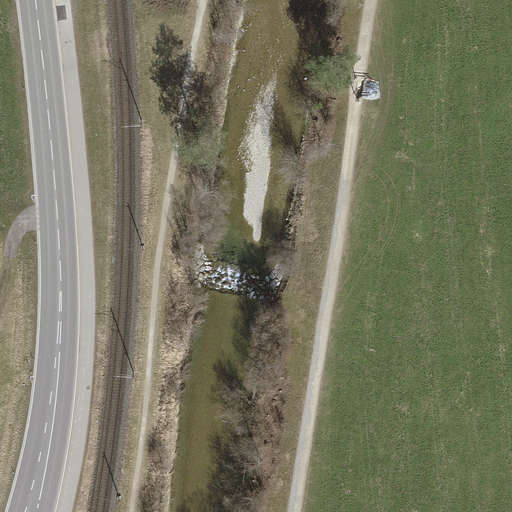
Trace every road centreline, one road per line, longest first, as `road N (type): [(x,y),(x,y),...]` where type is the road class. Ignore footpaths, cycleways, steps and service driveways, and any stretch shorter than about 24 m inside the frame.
road 1 (track): [(370,0),(294,511)]
road 2 (primary): [(30,511),(51,422),(59,254),(34,0)]
